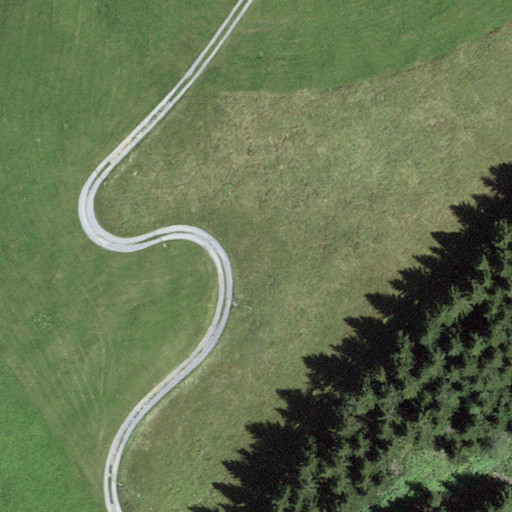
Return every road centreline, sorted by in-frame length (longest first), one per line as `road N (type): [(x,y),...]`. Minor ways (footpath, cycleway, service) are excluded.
road 1 (track): [(118,511),(109,481),(126,435),(222,321),(224,268),(197,235),(119,246),(89,218),(102,175),(180,101),(254,0)]
road 2 (track): [(252,511),(511,200)]
